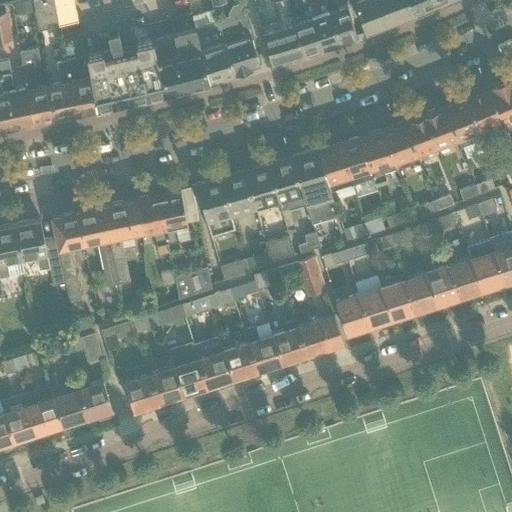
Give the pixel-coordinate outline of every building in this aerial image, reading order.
[(30,0),(27,0),(16,2),(18,15),(33,12),(30,0)] [(53,0),(32,0),(38,30),(58,26),(53,0)] [(75,10),(73,0),(54,0),(57,13),(75,10)] [(281,20),(261,26),(267,44),(273,63),(303,53),(293,22),(294,22),(287,0),(276,0),(275,1),(281,20)] [(287,0),(294,22),(293,22),(303,53),(321,48),(305,0),(287,0)] [(316,0),(305,0),(321,48),(338,42),(328,9),(320,12),(316,0)] [(324,0),(328,9),(338,42),(357,36),(346,3),(337,6),(335,0),(324,0)] [(354,0),(359,14),(365,33),(414,13),(409,0),(354,0)] [(409,0),(414,13),(436,4),(435,0),(409,0)] [(0,10),(0,40),(11,39),(7,9),(0,10)] [(245,15),(219,23),(224,42),(225,41),(234,74),(252,68),(252,67),(260,64),(245,15)] [(217,22),(195,28),(201,49),(202,49),(209,81),(234,74),(225,41),(224,42),(219,23),(219,21),(217,22)] [(152,40),(166,92),(209,81),(202,49),(201,49),(195,28),(152,39),(152,40)] [(152,40),(116,48),(115,44),(120,43),(117,30),(107,32),(111,49),(85,55),(89,74),(96,108),(166,92),(152,40)] [(37,47),(19,50),(23,67),(23,68),(26,84),(27,84),(33,121),(55,117),(49,82),(37,84),(33,66),(41,64),(37,47)] [(76,56),(66,58),(77,112),(96,108),(89,74),(80,76),(76,56)] [(60,80),(49,82),(55,117),(77,112),(66,58),(56,60),(60,80)] [(8,59),(0,60),(0,74),(1,74),(11,72),(8,59)] [(4,91),(0,91),(0,92),(3,108),(8,107),(10,118),(5,119),(7,127),(33,121),(27,84),(26,84),(22,85),(14,87),(11,72),(1,74),(4,91)] [(0,128),(7,127),(5,119),(10,118),(8,107),(3,108),(0,92),(0,91),(4,91),(1,74),(0,74),(0,128)] [(511,75),(487,86),(509,133),(509,134),(511,133),(511,75)] [(487,86),(463,95),(477,129),(489,124),(495,139),(509,133),(487,86)] [(463,95),(443,103),(457,140),(458,140),(461,146),(481,139),(477,129),(463,95)] [(443,103),(422,111),(435,145),(447,140),(448,144),(457,140),(443,103)] [(422,111),(402,120),(416,156),(425,152),(424,149),(435,145),(422,111)] [(402,120),(382,127),(394,160),(396,168),(411,163),(409,159),(416,156),(402,120)] [(382,127),(359,135),(372,175),(373,176),(374,180),(385,177),(384,172),(396,168),(394,160),(382,127)] [(359,135),(339,142),(353,183),(373,176),(372,175),(359,135)] [(339,142),(317,149),(331,190),(353,183),(339,142)] [(291,156),(306,204),(313,224),(334,217),(328,198),(333,196),(331,190),(317,149),(291,156)] [(281,212),(306,204),(291,156),(267,163),(277,199),(281,212)] [(253,206),(277,199),(267,163),(243,170),(253,206)] [(230,212),(253,206),(243,170),(220,177),(230,212)] [(230,212),(220,177),(195,184),(210,236),(234,229),(230,212)] [(491,178),(474,185),(478,194),(494,187),(491,178)] [(400,185),(379,192),(386,210),(384,211),(389,227),(390,227),(413,219),(408,203),(406,203),(400,185)] [(474,185),(459,191),(463,200),(478,194),(474,185)] [(180,188),(156,193),(167,242),(169,252),(180,250),(178,240),(174,224),(187,222),(184,207),(180,188)] [(156,193),(134,198),(141,231),(141,232),(153,229),(156,245),(158,254),(169,252),(167,242),(156,193)] [(449,194),(434,200),(438,210),(453,204),(449,194)] [(491,197),(476,202),(476,203),(480,214),(481,215),(496,210),(491,198),(491,197)] [(134,198),(101,205),(119,282),(129,280),(120,240),(133,237),(132,233),(141,231),(134,198)] [(434,200),(417,207),(421,216),(438,210),(434,200)] [(476,202),(463,207),(467,219),(480,214),(476,203),(476,202)] [(101,205),(77,210),(84,244),(97,241),(106,285),(119,282),(101,205)] [(77,210),(51,215),(57,241),(66,283),(69,299),(80,297),(70,247),(84,244),(77,210)] [(446,214),(432,220),(436,231),(450,225),(446,214)] [(380,216),(365,221),(369,233),(384,228),(380,216)] [(40,218),(14,223),(22,259),(36,256),(39,270),(49,268),(53,285),(66,283),(57,241),(45,243),(40,218)] [(432,220),(419,225),(424,236),(436,231),(432,220)] [(365,221),(347,226),(351,239),(369,233),(365,221)] [(0,296),(3,296),(0,282),(0,277),(25,272),(22,259),(14,223),(0,226),(0,296)] [(511,231),(511,229),(489,236),(489,237),(504,282),(511,279),(511,231)] [(403,230),(389,235),(392,246),(406,242),(403,230)] [(306,241),(298,243),(300,251),(319,246),(315,231),(304,234),(306,241)] [(288,235),(265,242),(268,251),(270,261),(294,254),(288,235)] [(389,235),(375,239),(379,250),(392,246),(389,235)] [(489,237),(466,245),(470,255),(470,257),(481,290),(504,282),(489,237)] [(357,245),(344,249),(347,259),(360,255),(357,245)] [(344,249),(331,253),(335,263),(347,259),(344,249)] [(268,251),(247,257),(250,266),(270,261),(268,251)] [(277,268),(283,284),(300,278),(307,296),(327,289),(315,255),(277,268)] [(470,255),(447,263),(458,297),(481,290),(470,255)] [(239,259),(219,265),(223,280),(243,274),(239,259)] [(447,263),(424,270),(435,304),(458,297),(447,263)] [(207,266),(174,276),(178,298),(211,288),(207,266)] [(260,292),(283,284),(277,268),(254,275),(260,292)] [(171,269),(160,272),(162,285),(174,283),(171,269)] [(424,270),(402,277),(413,312),(435,304),(424,270)] [(402,277),(379,284),(391,319),(413,312),(402,277)] [(242,284),(229,288),(233,300),(246,296),(242,284)] [(379,284),(357,291),(368,326),(391,319),(379,284)] [(229,288),(204,296),(209,308),(233,300),(229,288)] [(368,326),(357,291),(334,299),(346,333),(368,326)] [(204,296),(181,304),(182,307),(185,316),(209,308),(204,296)] [(181,304),(169,308),(173,320),(185,316),(182,307),(181,304)] [(334,312),(296,324),(306,354),(344,342),(334,312)] [(74,321),(77,330),(94,325),(91,315),(74,321)] [(145,315),(132,319),(136,332),(149,328),(145,315)] [(132,319),(112,326),(116,338),(118,338),(136,332),(132,319)] [(287,327),(272,332),(282,362),(306,354),(296,324),(295,319),(285,322),(287,327)] [(254,325),(243,329),(247,340),(257,370),(282,362),(272,332),(258,337),(254,325)] [(95,332),(81,337),(88,361),(102,357),(95,332)] [(193,340),(168,348),(174,364),(184,394),(208,386),(198,356),(193,340)] [(247,340),(223,348),(233,378),(257,370),(247,340)] [(63,342),(50,346),(54,358),(67,354),(66,353),(63,342)] [(223,348),(198,356),(208,386),(233,378),(223,348)] [(25,353),(13,357),(17,370),(29,366),(25,353)] [(13,357),(0,361),(5,374),(17,370),(13,357)] [(174,364),(149,372),(159,402),(184,394),(174,364)] [(159,402),(149,372),(124,380),(134,410),(159,402)] [(86,375),(75,379),(77,387),(87,417),(98,413),(100,419),(114,414),(108,395),(103,378),(89,383),(86,375)] [(65,391),(52,395),(62,425),(63,425),(64,430),(78,426),(76,420),(87,417),(77,387),(75,379),(62,383),(65,391)] [(24,392),(27,403),(37,433),(62,425),(52,395),(49,384),(24,392)] [(27,403),(3,411),(13,441),(37,433),(27,403)] [(0,445),(13,441),(3,411),(0,412),(0,445)]
